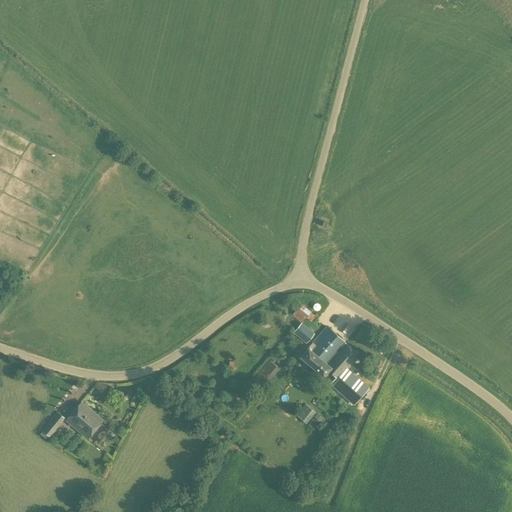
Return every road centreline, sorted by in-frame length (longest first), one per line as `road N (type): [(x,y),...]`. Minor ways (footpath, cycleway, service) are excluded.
road 1 (unclassified): [(300,284),(243,304),(158,369),(125,378),(0,349)]
road 2 (unclassified): [(300,284),(303,237),(364,0)]
road 3 (unclassified): [(511,423),(482,393),(325,290),(300,284)]
